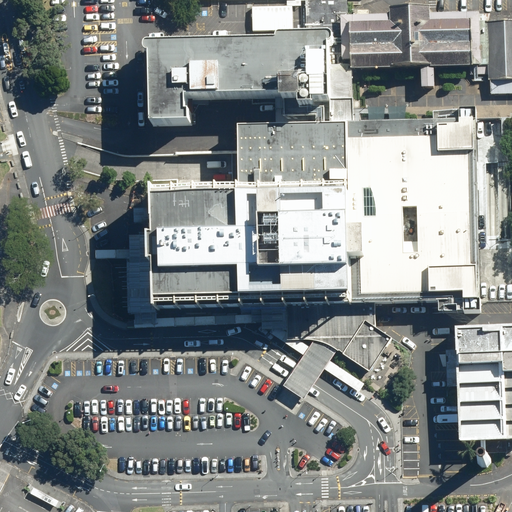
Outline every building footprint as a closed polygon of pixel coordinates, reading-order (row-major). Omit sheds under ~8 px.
[(238,131),(239,193),(241,310),(286,310),(286,338),(316,338),(316,339),(326,346),(335,351),(367,373),(390,338),(374,327),(374,309),(506,307),(503,124),(353,126),(352,73),(420,72),(420,90),(433,90),(433,69),(473,68),(474,77),(489,76),(490,95),(511,94),(511,21),(494,21),(494,12),(433,13),(433,6),(389,6),(389,17),(348,18),(348,0),(305,0),(306,37),(282,37),(282,45),(283,103),(283,131),(238,131)] [(183,104),(283,103),(282,45),(142,47),(143,134),(184,134),(183,104)] [(130,312),(241,310),(239,193),(147,195),(147,207),(144,208),(134,208),(134,223),(144,222),(144,235),(129,235),(130,312)] [(511,442),(511,322),(451,325),(455,444),(511,442)] [(69,486),(32,467),(28,475),(64,494),(69,486)] [(60,499),(35,486),(30,496),(55,508),(60,499)]
